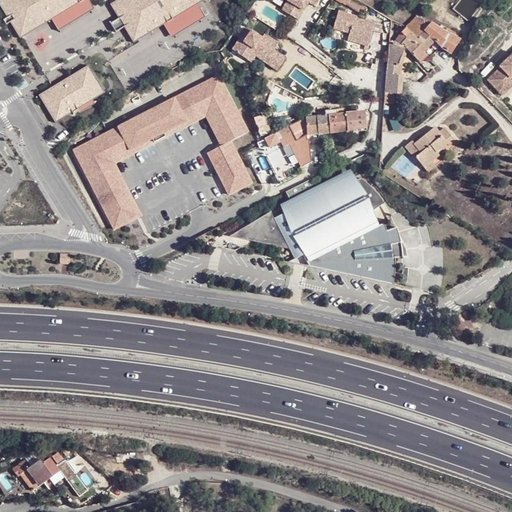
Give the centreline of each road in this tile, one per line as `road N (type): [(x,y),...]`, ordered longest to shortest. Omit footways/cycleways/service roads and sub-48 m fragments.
road 1 (motorway): [(0,364),(173,379),(268,397),(511,468)]
road 2 (motorway): [(511,428),(276,357),(0,324)]
road 3 (residential): [(128,264),(367,145),(378,91),(335,68)]
road 4 (residential): [(423,340),(158,290)]
road 5 (residential): [(341,511),(195,475),(83,511)]
road 6 (residential): [(0,281),(119,288)]
